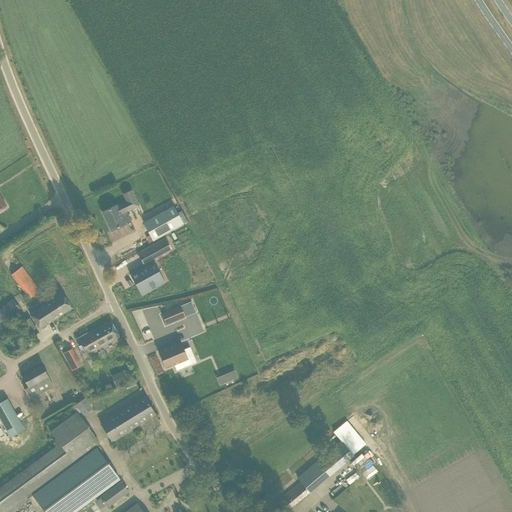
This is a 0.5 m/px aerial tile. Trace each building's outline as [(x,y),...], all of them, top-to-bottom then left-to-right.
[(116,206),(112,208),(103,212),(112,231),(124,224),(131,221),(126,211),(138,205),(131,191),(123,194),(127,202),(116,207),(116,206)] [(173,206),(143,223),(153,240),(183,224),(173,206)] [(115,252),(124,267),(151,250),(141,235),(115,252)] [(165,238),(158,242),(164,253),(171,249),(165,238)] [(154,263),(130,276),(141,296),(150,291),(165,283),(162,278),(154,263)] [(29,298),(39,291),(21,267),(11,274),(29,298)] [(39,329),(71,308),(61,294),(30,314),(39,329)] [(12,299),(2,307),(9,317),(19,309),(12,299)] [(403,312),(408,322),(427,314),(422,304),(403,312)] [(180,306),(161,313),(166,325),(185,317),(180,306)] [(87,334),(75,340),(76,341),(84,355),(85,357),(96,350),(96,349),(110,341),(119,337),(111,322),(87,335),(87,334)] [(167,348),(158,352),(165,369),(173,365),(176,371),(176,370),(196,362),(189,348),(184,350),(181,342),(167,348)] [(72,349),(64,354),(72,370),(80,365),(72,349)] [(42,365),(22,376),(28,388),(35,384),(38,389),(51,382),(42,365)] [(125,370),(114,373),(116,385),(128,382),(125,370)] [(226,375),(217,379),(219,385),(228,381),(226,375)] [(6,399),(0,402),(0,420),(10,437),(24,429),(6,399)] [(111,440),(155,415),(145,399),(101,425),(111,440)] [(86,416),(92,407),(83,401),(77,410),(86,416)] [(0,511),(12,511),(34,497),(45,511),(78,511),(120,480),(97,449),(94,445),(98,442),(76,413),(68,418),(50,431),(57,440),(52,443),(55,447),(0,487),(0,511)] [(359,448),(361,447),(351,434),(342,442),(341,441),(296,478),(301,483),(294,490),(286,496),(294,505),(301,498),(360,449),(359,448)] [(365,459),(373,456),(370,451),(363,454),(365,459)] [(107,507),(128,491),(121,482),(100,498),(107,507)] [(278,511),(284,511),(290,508),(282,499),(274,506),(278,511)] [(143,511),(137,503),(125,511),(143,511)]
